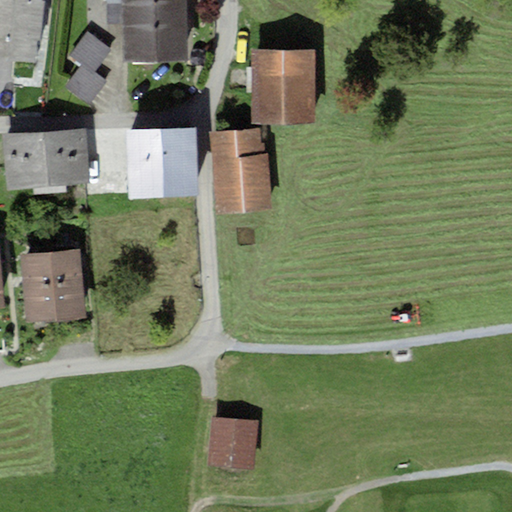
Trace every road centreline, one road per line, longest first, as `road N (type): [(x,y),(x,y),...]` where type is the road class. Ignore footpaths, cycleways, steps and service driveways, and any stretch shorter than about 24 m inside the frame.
road 1 (residential): [(201,107),(210,298),(200,343),(185,356),(0,377)]
road 2 (track): [(511,329),(325,349),(200,343)]
road 3 (residential): [(0,124),(144,121),(201,107)]
road 4 (track): [(193,511),(208,368),(200,343)]
